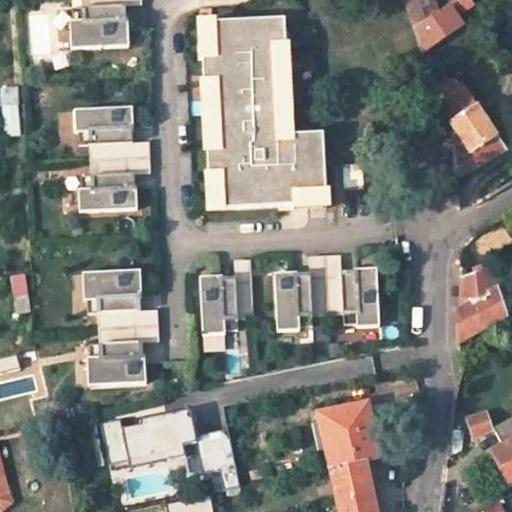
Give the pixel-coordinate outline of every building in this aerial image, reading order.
[(111,0),(80,0),(81,9),(71,9),(72,23),(68,23),(70,51),(128,48),(126,19),(113,20),(111,0)] [(111,0),(113,20),(126,19),(139,19),(138,0),(111,0)] [(405,0),(409,14),(414,30),(440,12),(436,0),(405,0)] [(453,3),(440,12),(414,30),(422,54),(465,26),(453,3)] [(289,21),(199,24),(207,217),(331,212),(328,139),(293,140),(289,21)] [(433,105),(452,92),(445,84),(430,96),(433,105)] [(19,136),(17,87),(1,88),(3,137),(19,136)] [(503,150),(458,88),(452,92),(433,105),(450,134),(454,180),(503,150)] [(88,142),(89,158),(120,157),(119,129),(132,128),(131,104),(73,106),(74,130),(77,130),(78,143),(88,142)] [(145,127),(132,128),(119,129),(120,157),(147,155),(145,127)] [(121,184),(135,183),(148,183),(147,155),(120,157),(121,184)] [(120,157),(89,158),(89,173),(79,174),(80,187),(77,187),(79,211),(136,208),(135,183),(121,184),(120,157)] [(511,235),(511,217),(511,216),(486,228),(494,245),(511,235)] [(348,285),(347,271),(346,259),(318,260),(320,286),(348,285)] [(290,262),(291,274),(292,288),(320,286),(318,260),(290,262)] [(208,266),(209,279),(210,292),(238,291),(236,264),(208,266)] [(491,267),(462,277),(461,308),(457,311),(459,339),(507,314),(500,292),(495,279),(491,267)] [(320,286),(321,318),(337,317),(337,327),(350,326),(350,329),(378,328),(375,270),(347,271),(348,285),(320,286)] [(97,315),(98,331),(130,329),(128,301),(142,301),(140,272),(82,275),(84,303),(87,303),(87,316),(97,315)] [(306,318),(321,318),(320,286),(292,288),(291,274),(263,276),(265,333),(293,332),(293,329),(306,328),(306,318)] [(504,276),(495,279),(500,292),(509,288),(504,276)] [(224,323),(239,322),(238,291),(210,292),(209,279),(184,280),(187,338),(211,337),(211,334),(224,333),(224,323)] [(154,300),(142,301),(128,301),(130,329),(156,328),(154,300)] [(131,357),(144,357),(157,356),(156,328),(130,329),(131,357)] [(130,329),(98,331),(99,346),(89,347),(89,360),(86,360),(88,388),(146,385),(144,357),(131,357),(130,329)] [(200,435),(194,409),(144,420),(145,425),(127,429),(125,420),(105,425),(116,473),(190,457),(188,445),(201,443),(208,473),(225,470),(230,492),(242,489),(231,428),(200,435)] [(333,469),(367,462),(382,458),(374,409),(348,414),(347,409),(324,414),(333,469)] [(469,419),(476,435),(490,428),(483,413),(469,419)] [(511,420),(495,430),(504,446),(511,441),(511,420)] [(72,453),(66,424),(55,427),(60,455),(72,453)] [(462,432),(452,432),(449,456),(459,451),(462,432)] [(511,441),(504,446),(492,452),(509,486),(511,484),(511,441)] [(0,511),(10,504),(0,462),(0,511)] [(333,469),(340,511),(375,511),(367,462),(333,469)] [(216,511),(214,495),(168,505),(169,511),(216,511)] [(505,511),(501,502),(482,511),(505,511)]
